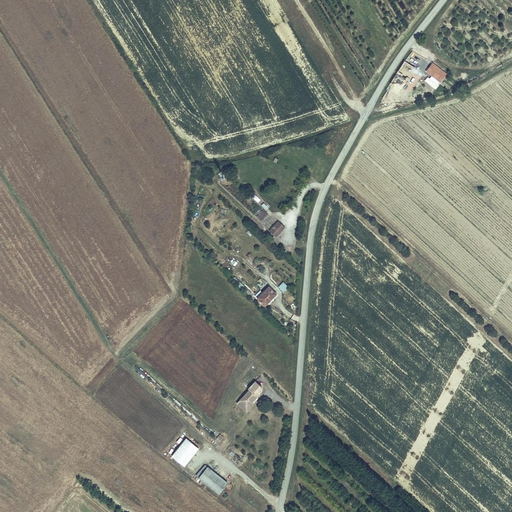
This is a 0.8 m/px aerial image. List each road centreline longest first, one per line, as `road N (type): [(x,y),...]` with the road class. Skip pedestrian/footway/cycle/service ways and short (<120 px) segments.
road 1 (tertiary): [(278,511),(317,206),(387,75),(442,0)]
road 2 (track): [(385,511),(511,272)]
